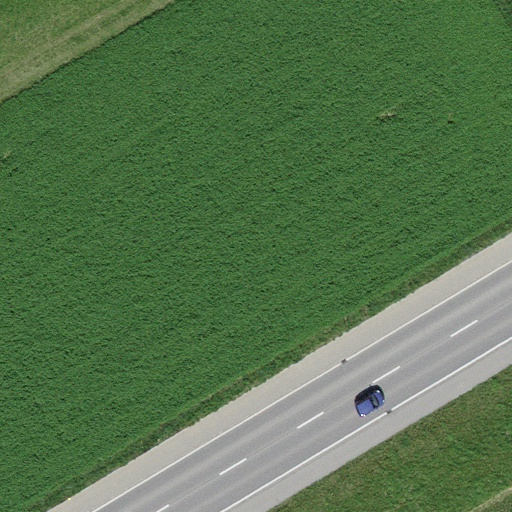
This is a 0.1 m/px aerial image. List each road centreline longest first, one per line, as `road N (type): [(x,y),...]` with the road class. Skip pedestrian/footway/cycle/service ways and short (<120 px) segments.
road 1 (primary): [(156,511),(511,298)]
road 2 (track): [(0,89),(153,0)]
